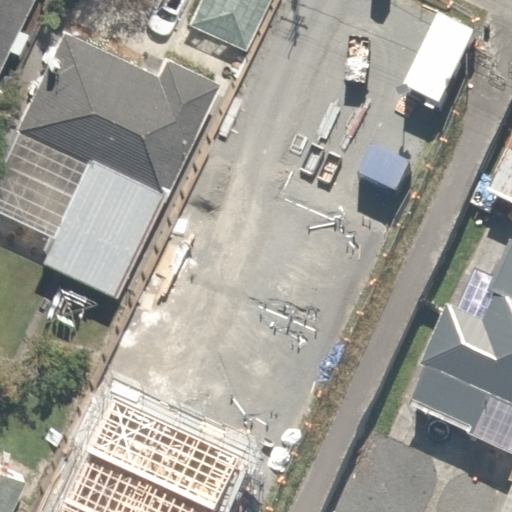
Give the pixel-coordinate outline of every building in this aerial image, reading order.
[(0,0),(0,70),(33,0),(0,0)] [(200,0),(190,21),(248,48),(270,0),(200,0)] [(160,69),(66,25),(0,167),(0,205),(55,231),(44,256),(120,293),(223,78),(169,51),(160,69)] [(511,100),(464,190),(511,214),(511,100)] [(253,166),(210,258),(336,317),(412,157),(343,125),(310,194),(253,166)] [(511,271),(483,329),(462,318),(417,405),(511,452),(511,271)] [(209,299),(155,274),(125,340),(178,365),(209,299)] [(120,375),(130,357),(111,347),(101,366),(120,375)] [(511,511),(511,485),(389,434),(356,511),(511,511)] [(0,511),(11,511),(29,477),(0,463),(0,511)]
